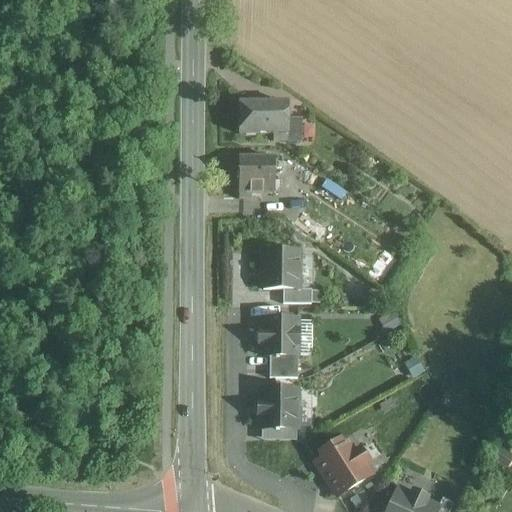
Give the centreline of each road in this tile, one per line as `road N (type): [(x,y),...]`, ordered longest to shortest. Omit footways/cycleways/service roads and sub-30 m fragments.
road 1 (tertiary): [(194,0),(196,511)]
road 2 (residential): [(244,272),(239,466),(299,499),(295,511)]
road 3 (tertiary): [(196,511),(0,502)]
road 4 (track): [(0,398),(11,402),(0,220)]
road 5 (track): [(11,402),(165,465)]
